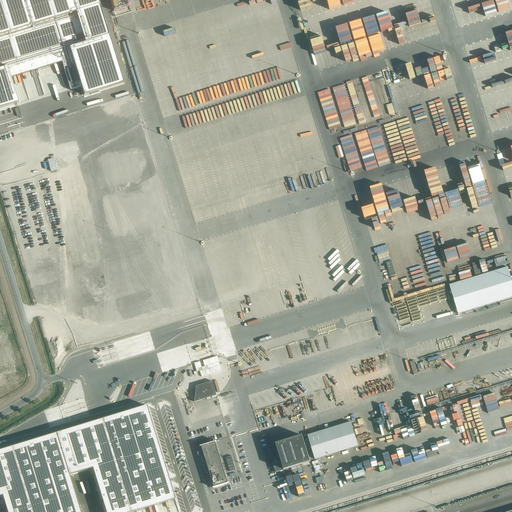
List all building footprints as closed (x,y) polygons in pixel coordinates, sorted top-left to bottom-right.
[(95,0),(0,0),(0,106),(78,82),(79,85),(118,73),(95,0)] [(511,280),(508,267),(449,285),(458,314),(511,297),(511,280)] [(495,334),(511,329),(511,315),(492,321),(493,324),(494,324),(494,326),(493,327),(495,334)] [(418,374),(414,360),(410,362),(414,375),(418,374)] [(216,395),(212,381),(196,386),(194,402),(216,395)] [(149,405),(0,450),(0,493),(1,493),(7,511),(80,511),(68,473),(91,466),(105,511),(131,511),(175,499),(148,409),(150,409),(149,405)] [(358,445),(351,421),(307,434),(315,458),(358,445)] [(310,462),(302,435),(268,446),(276,472),(310,462)] [(219,453),(216,442),(217,442),(217,441),(201,446),(201,447),(202,446),(203,452),(214,487),(213,487),(213,488),(229,483),(229,482),(228,483),(227,480),(219,453)]
